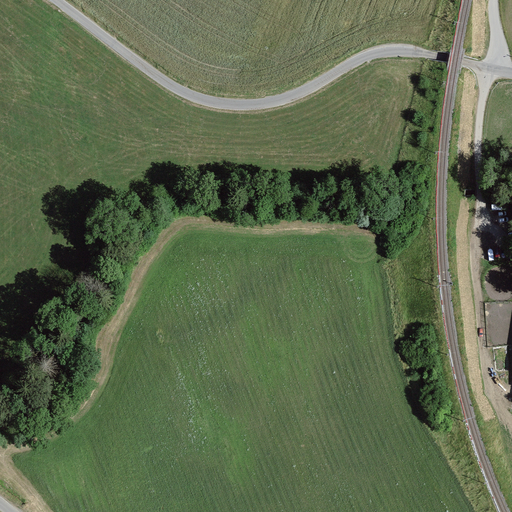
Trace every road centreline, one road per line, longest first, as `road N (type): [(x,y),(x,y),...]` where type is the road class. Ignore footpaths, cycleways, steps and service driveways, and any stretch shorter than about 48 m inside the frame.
road 1 (unclassified): [(511,73),(386,51),(280,99),(223,103),(167,83),(53,0)]
road 2 (track): [(488,68),(476,284),(496,394)]
